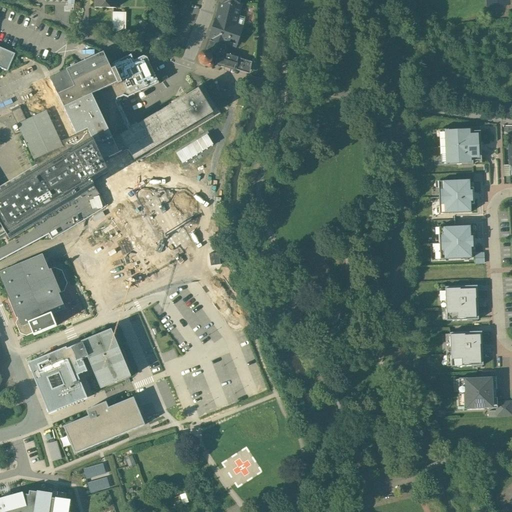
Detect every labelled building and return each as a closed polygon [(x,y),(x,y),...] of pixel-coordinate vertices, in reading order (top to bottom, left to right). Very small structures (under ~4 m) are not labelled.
[(220,3),(215,19),(235,26),(241,4),(238,4),(220,3)] [(125,12),(112,12),(112,32),(125,32),(125,12)] [(211,62),(213,64),(239,71),(241,59),(225,54),(230,39),(237,41),(241,28),(235,26),(215,19),(203,53),(207,53),(209,54),(211,56),(212,59),(211,62)] [(0,67),(7,71),(14,54),(0,47),(0,67)] [(207,53),(203,53),(201,54),(200,55),(199,58),(199,60),(200,63),(202,65),(206,66),(207,67),(209,68),(211,68),(213,67),(213,65),(213,64),(211,62),(212,59),(211,56),(209,54),(207,53)] [(108,173),(134,157),(136,160),(213,113),(198,89),(129,131),(112,140),(92,96),(117,84),(111,70),(103,54),(50,79),(72,127),(76,135),(87,130),(93,141),(108,173)] [(92,96),(112,140),(129,131),(125,125),(126,125),(116,104),(117,99),(123,97),(127,98),(158,84),(146,58),(143,56),(133,61),(131,55),(111,64),(114,69),(111,70),(117,84),(92,96)] [(40,98),(46,110),(61,142),(76,135),(72,127),(69,128),(52,92),(40,98)] [(11,112),(16,124),(25,120),(20,108),(11,112)] [(16,177),(19,182),(72,150),(73,152),(93,141),(87,130),(76,135),(61,142),(46,110),(25,120),(16,124),(35,165),(16,177)] [(471,129),(443,130),(443,137),(440,137),(440,148),(441,159),(444,158),(445,165),(473,164),(473,161),(481,161),(480,131),(471,132),(471,129)] [(91,182),(108,173),(93,141),(73,152),(72,150),(19,182),(0,193),(0,236),(5,234),(8,238),(39,219),(87,191),(94,186),(91,182)] [(140,169),(134,158),(95,181),(148,269),(191,243),(145,166),(140,169)] [(469,180),(441,181),(441,187),(438,187),(438,188),(438,207),(442,207),(443,213),(453,213),(470,212),(470,205),(474,204),(473,188),(469,188),(469,180)] [(87,191),(39,219),(47,233),(51,240),(106,206),(94,186),(87,191)] [(469,226),(442,227),(442,233),(438,233),(439,253),(443,253),(443,259),(471,258),(471,250),(474,250),(473,234),(470,234),(469,226)] [(39,255),(0,272),(20,318),(23,326),(28,324),(51,314),(62,310),(56,294),(64,291),(67,283),(62,271),(54,268),(46,271),(39,255)] [(476,286),(444,287),(446,321),(478,320),(476,286)] [(51,314),(28,324),(31,331),(33,335),(56,326),(51,314)] [(23,326),(20,318),(18,322),(21,331),(25,333),(31,331),(28,324),(23,326)] [(88,358),(101,389),(131,377),(111,330),(81,342),(82,344),(88,358)] [(481,331),(449,333),(450,367),(482,365),(481,331)] [(276,402),(250,340),(169,375),(196,436),(276,402)] [(82,344),(71,348),(77,362),(82,360),(88,358),(82,344)] [(66,348),(28,364),(49,414),(87,399),(77,375),(87,371),(82,360),(77,362),(71,348),(67,350),(66,348)] [(482,378),(458,379),(459,395),(463,394),(464,410),(497,409),(497,402),(496,398),(494,398),(494,390),(496,390),(496,377),(495,377),(482,378)] [(88,416),(63,426),(74,454),(144,425),(133,397),(108,408),(105,401),(98,405),(99,407),(94,409),(93,407),(85,410),(88,416)] [(511,402),(497,402),(497,409),(497,416),(511,415),(511,402)] [(53,460),(63,457),(58,440),(48,443),(53,460)] [(0,511),(70,511),(71,500),(66,494),(53,494),(30,491),(28,495),(25,495),(21,492),(0,498),(0,511)]
